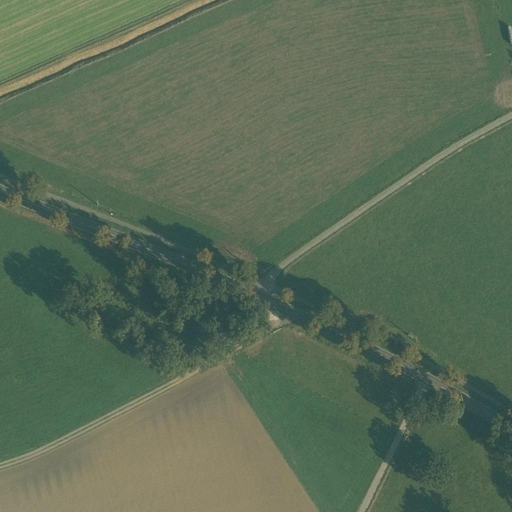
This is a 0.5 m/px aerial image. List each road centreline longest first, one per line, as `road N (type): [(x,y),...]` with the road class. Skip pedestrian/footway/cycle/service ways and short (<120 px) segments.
road 1 (track): [(295,315),(124,409),(0,465)]
road 2 (unclassified): [(511,117),(440,155),(263,282),(255,297)]
road 3 (secondary): [(511,428),(255,297)]
road 4 (secondary): [(255,297),(0,191)]
road 5 (track): [(0,87),(200,0)]
road 6 (track): [(361,511),(426,378)]
